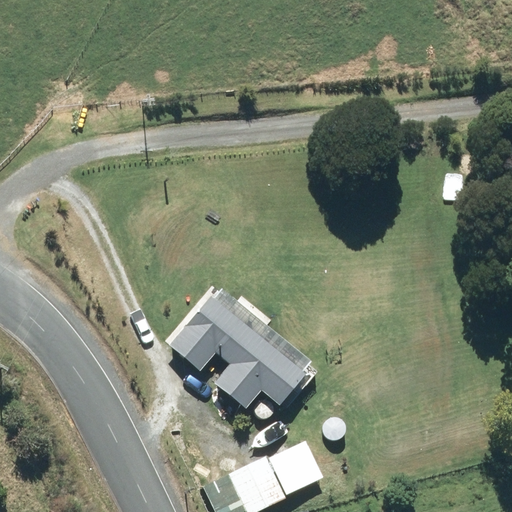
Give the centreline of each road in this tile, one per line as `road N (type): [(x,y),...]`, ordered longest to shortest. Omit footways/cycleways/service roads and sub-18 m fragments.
road 1 (unknown): [(0,130),(32,107),(100,88),(272,63),(511,11)]
road 2 (unclassified): [(0,296),(83,379),(149,511)]
